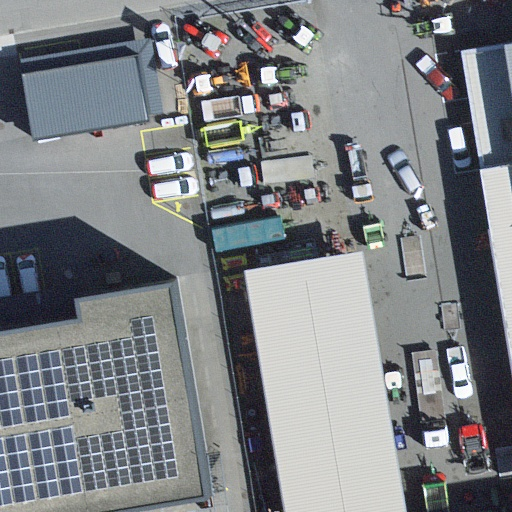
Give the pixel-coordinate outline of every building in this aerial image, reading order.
[(511,39),(495,42),(511,150),(511,39)] [(130,55),(14,74),(25,137),(140,117),(130,55)] [(511,157),(472,164),(511,404),(511,157)] [(398,511),(353,245),(236,265),(277,511),(398,511)] [(0,511),(18,511),(126,494),(188,484),(152,271),(57,287),(61,308),(0,318),(0,511)]
